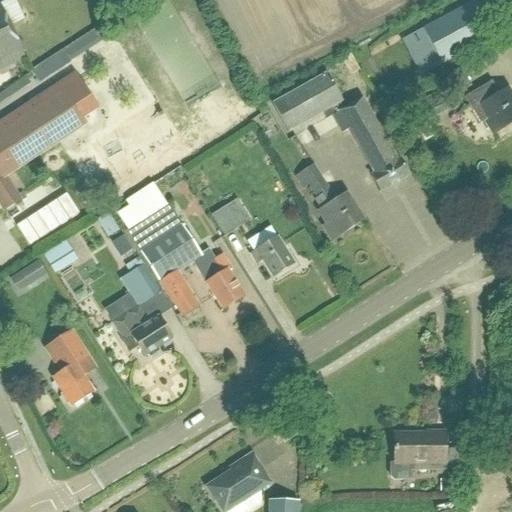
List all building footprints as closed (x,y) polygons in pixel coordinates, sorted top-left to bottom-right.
[(493,40),(474,3),(368,60),(387,96),(493,40)] [(0,70),(24,59),(0,9),(0,70)] [(96,111),(73,76),(25,107),(29,114),(0,132),(0,208),(3,213),(20,202),(5,179),(85,126),(82,121),(96,111)] [(341,104),(326,76),(272,106),(288,134),(323,114),(326,120),(332,117),(342,134),(348,131),(372,173),(368,174),(379,193),(409,176),(400,160),(397,161),(362,99),(340,112),(337,106),(341,104)] [(498,96),(492,84),(465,100),(480,125),(484,122),(492,136),(511,124),(511,102),(506,91),(498,96)] [(446,115),(436,94),(404,110),(414,130),(446,115)] [(335,202),(312,167),(294,178),(302,190),(307,187),(315,200),(314,201),(320,212),(318,213),(326,226),(323,228),(332,241),(361,223),(344,196),(335,202)] [(153,182),(127,201),(142,221),(168,202),(153,182)] [(249,222),(236,201),(211,218),(224,239),(249,222)] [(158,284),(181,318),(199,306),(176,271),(200,255),(167,207),(125,235),(158,284)] [(294,267),(276,239),(249,256),(256,266),(261,263),(273,280),(294,267)] [(76,261),(68,248),(52,259),(48,252),(41,257),(51,272),(57,268),(59,271),(76,261)] [(230,270),(222,257),(210,265),(219,278),(205,287),(221,313),(243,299),(227,272),(230,270)] [(19,292),(48,280),(42,266),(13,278),(19,292)] [(165,304),(142,267),(128,275),(145,303),(138,307),(130,295),(104,311),(112,323),(111,324),(122,341),(129,337),(142,358),(171,340),(153,312),(165,304)] [(95,370),(71,333),(44,351),(53,365),(56,363),(62,373),(52,380),(62,396),(61,397),(66,406),(68,405),(70,409),(93,394),(83,378),(95,370)] [(444,465),(444,434),(426,434),(426,435),(393,435),(393,465),(444,465)] [(260,472),(250,457),(229,470),(231,473),(206,489),(220,511),(226,511),(263,488),(255,475),(260,472)]
